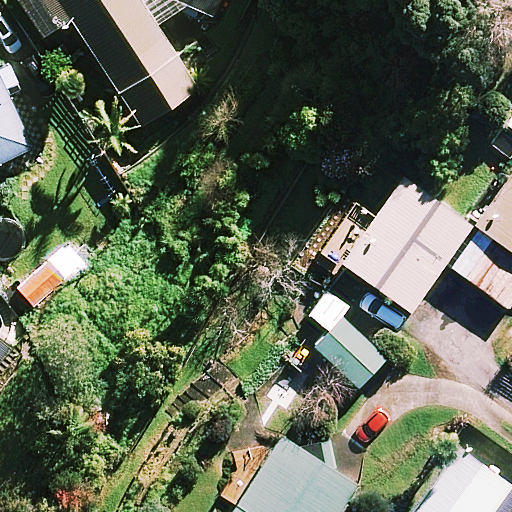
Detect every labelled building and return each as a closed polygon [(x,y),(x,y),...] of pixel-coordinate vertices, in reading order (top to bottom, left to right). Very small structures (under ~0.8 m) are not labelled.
[(16,0),(39,34),(65,16),(138,124),(193,87),(134,0),(16,0)] [(215,0),(180,0),(209,13),(215,0)] [(0,157),(26,145),(0,89),(0,157)] [(511,165),(470,223),(442,262),(462,276),(510,311),(511,308),(511,108),(502,122),(511,129),(511,165)] [(442,262),(470,223),(396,170),(363,217),(353,209),(324,250),(408,310),(442,262)] [(65,279),(47,259),(17,284),(35,305),(65,279)] [(381,357),(339,315),(312,342),(354,384),(381,357)] [(333,511),(352,484),(275,434),(224,511),(333,511)] [(508,511),(511,507),(511,488),(458,448),(409,511),(508,511)]
